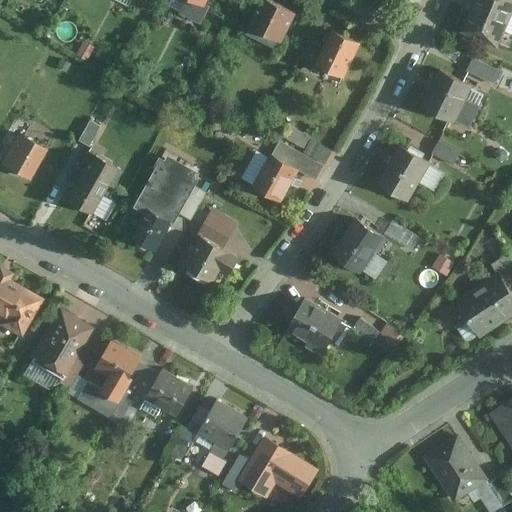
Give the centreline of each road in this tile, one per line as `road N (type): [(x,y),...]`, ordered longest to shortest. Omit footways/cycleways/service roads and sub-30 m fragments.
road 1 (residential): [(217,354),(359,151),(418,37)]
road 2 (residential): [(0,231),(217,354)]
road 3 (residential): [(217,354),(371,450)]
road 4 (residential): [(371,450),(511,357)]
